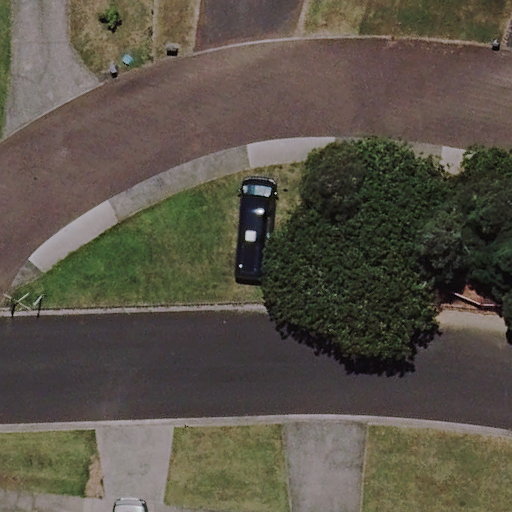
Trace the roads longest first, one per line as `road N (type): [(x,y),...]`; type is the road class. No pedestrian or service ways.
road 1 (residential): [(0,220),(189,122),(330,88),(511,109)]
road 2 (residential): [(0,383),(324,363),(511,391)]
